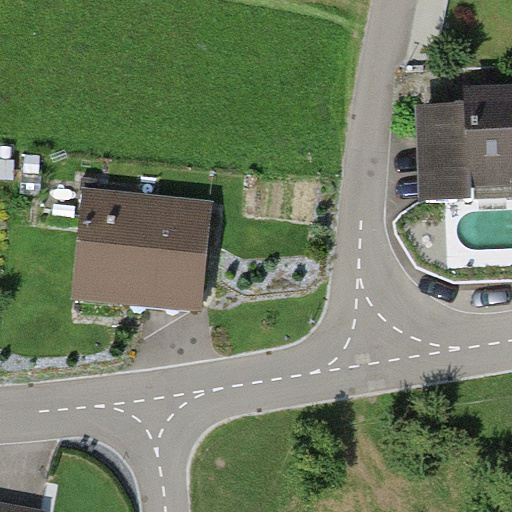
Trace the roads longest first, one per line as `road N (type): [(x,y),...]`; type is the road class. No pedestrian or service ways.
road 1 (residential): [(384,361),(367,230),(396,0)]
road 2 (residential): [(155,399),(384,361)]
road 3 (residential): [(0,415),(155,399)]
road 4 (residential): [(384,361),(511,339)]
